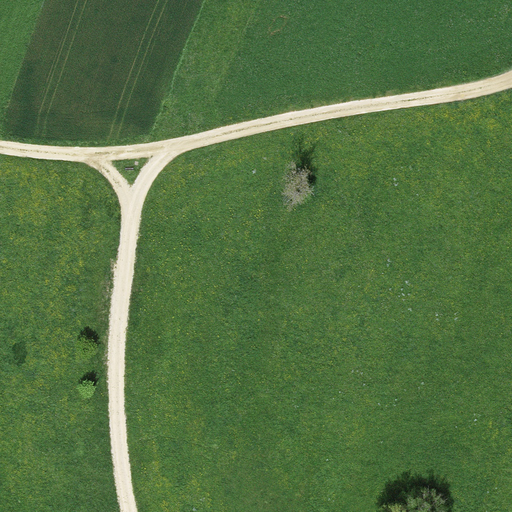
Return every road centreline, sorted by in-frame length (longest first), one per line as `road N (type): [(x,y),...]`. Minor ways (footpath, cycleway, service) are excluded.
road 1 (track): [(511,78),(168,148),(60,154),(0,147)]
road 2 (track): [(168,148),(132,204),(114,332),(119,471),(130,511)]
